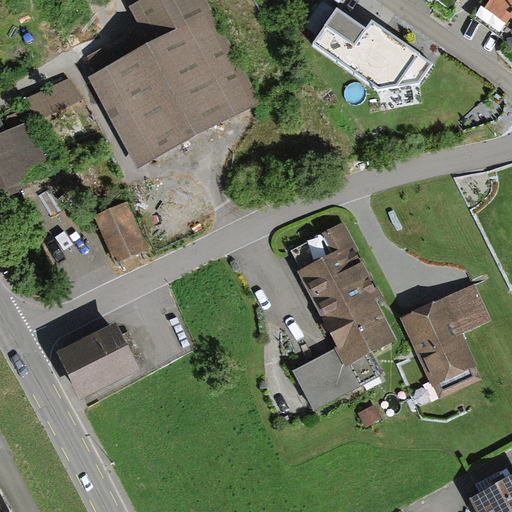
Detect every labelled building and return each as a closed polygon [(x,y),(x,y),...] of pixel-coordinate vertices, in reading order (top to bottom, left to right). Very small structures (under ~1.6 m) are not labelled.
[(260,102),(204,0),(133,0),(126,4),(144,38),(133,44),(128,33),(84,57),(92,71),(85,75),(136,169),(260,102)] [(511,0),(490,0),(485,9),(506,24),(511,16),(511,0)] [(339,13),(315,48),(378,90),(417,85),(431,63),(373,24),(367,33),(339,13)] [(72,78),(21,101),(31,123),(82,100),(72,78)] [(1,116),(0,116),(0,201),(29,191),(25,180),(49,171),(30,120),(6,129),(1,116)] [(126,201),(94,215),(115,262),(147,247),(126,201)] [(301,270),(298,272),(337,346),(294,371),(314,408),(384,372),(374,351),(399,338),(379,300),(386,296),(346,219),(319,233),(320,235),(290,251),(301,270)] [(491,320),(475,283),(400,317),(417,356),(399,364),(409,387),(427,378),(431,387),(434,385),(440,398),(483,379),(476,365),(479,364),(464,332),(491,320)] [(116,323),(55,353),(78,399),(139,369),(116,323)] [(511,511),(511,475),(470,499),(477,511),(511,511)] [(11,511),(1,489),(0,489),(0,511),(11,511)]
